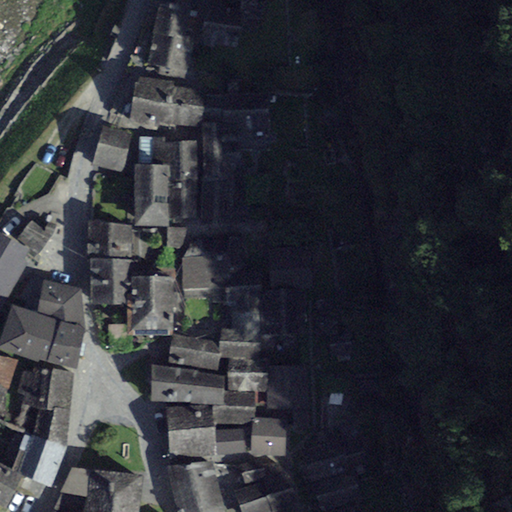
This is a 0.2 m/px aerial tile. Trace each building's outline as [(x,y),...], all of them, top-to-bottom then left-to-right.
[(161,0),(159,6),(188,15),(190,0),(161,0)] [(257,1),(257,0),(197,0),(202,1),(202,0),(240,0),(240,7),(246,9),(241,30),(257,34),(266,5),(257,1)] [(246,9),(240,7),(209,4),(202,43),(237,46),(241,30),(246,9)] [(188,15),(159,6),(152,30),(155,32),(170,33),(174,29),(185,33),(188,15)] [(195,35),(185,33),(174,29),(170,33),(155,32),(148,65),(159,67),(157,72),(186,79),(195,35)] [(168,127),(174,86),(175,81),(137,75),(130,121),(157,125),(168,127)] [(174,86),(168,127),(175,127),(175,125),(204,127),(204,121),(204,89),(174,86)] [(204,89),(204,121),(238,118),(236,93),(240,92),(239,87),(204,89)] [(236,93),(238,118),(238,129),(271,127),(269,91),(240,92),(236,93)] [(204,127),(205,172),(232,172),(232,164),(241,163),(238,129),(238,118),(204,121),(204,127)] [(92,165),(121,172),(130,133),(101,126),(92,165)] [(164,138),(139,137),(139,165),(135,165),(134,226),(168,227),(168,221),(195,222),(196,143),(164,143),(164,138)] [(246,171),(232,172),(205,172),(204,179),(201,221),(249,225),(252,209),(247,208),(246,171)] [(29,221),(17,240),(39,255),(52,236),(29,221)] [(131,225),(88,222),(87,259),(90,260),(131,260),(131,225)] [(366,225),(326,231),(335,290),(375,284),(366,225)] [(186,227),(168,227),(167,247),(182,249),(186,227)] [(27,249),(0,234),(0,312),(27,263),(21,260),(27,249)] [(226,240),(194,240),(183,260),(185,300),(212,300),(212,305),(232,305),(232,291),(232,287),(259,286),(259,235),(228,236),(226,240)] [(267,246),(270,287),(304,286),(310,284),(308,245),(267,246)] [(131,260),(90,260),(90,305),(127,305),(127,295),(131,295),(131,277),(136,277),(136,260),(131,260)] [(127,336),(172,336),(173,331),(172,311),(176,311),(176,278),(136,277),(131,277),(131,295),(127,295),(127,305),(127,336)] [(81,290),(43,281),(37,313),(61,322),(84,329),(81,290)] [(283,291),(244,292),(232,291),(232,305),(232,329),(221,329),(219,342),(217,355),(220,356),(229,357),(267,360),(283,361),(283,339),(283,291)] [(307,292),(283,291),(283,339),(307,339),(307,292)] [(37,313),(11,305),(0,337),(0,348),(39,362),(40,359),(47,361),(61,322),(37,313)] [(339,333),(338,313),(316,314),(317,334),(339,333)] [(84,329),(61,322),(47,361),(75,369),(84,329)] [(352,353),(351,334),(330,335),(332,354),(352,353)] [(219,342),(173,336),(168,363),(217,371),(220,356),(217,355),(219,342)] [(0,402),(4,389),(7,390),(17,363),(0,357),(0,402)] [(267,360),(229,357),(228,392),(254,392),(266,392),(267,368),(267,360)] [(73,374),(34,367),(32,375),(21,373),(18,395),(23,396),(21,404),(39,408),(33,436),(66,447),(73,374)] [(300,409),(301,368),(267,368),(266,392),(266,409),(300,409)] [(224,375),(152,369),(149,400),(222,406),(222,392),(224,375)] [(375,394),(374,379),(359,380),(360,395),(375,394)] [(254,424),(254,415),(254,392),(228,392),(222,392),(222,406),(214,406),(214,424),(254,424)] [(211,407),(165,408),(167,456),(244,453),(244,429),(212,430),(211,407)] [(304,448),(311,478),(350,469),(346,456),(362,450),(354,423),(340,427),(342,433),(334,434),(335,439),(328,440),(326,429),(316,431),(319,444),(304,448)] [(33,436),(25,434),(11,471),(23,477),(52,489),(66,447),(33,436)] [(177,511),(225,511),(213,464),(185,464),(167,469),(177,511)] [(11,471),(0,465),(0,507),(6,511),(23,477),(11,471)] [(71,467),(60,493),(85,498),(89,470),(71,467)] [(240,511),(278,511),(297,505),(287,476),(278,467),(240,474),(243,487),(233,492),(240,511)] [(138,511),(144,476),(89,470),(85,498),(60,493),(51,511),(138,511)] [(312,480),(319,511),(327,511),(350,504),(361,499),(351,470),(312,480)]
